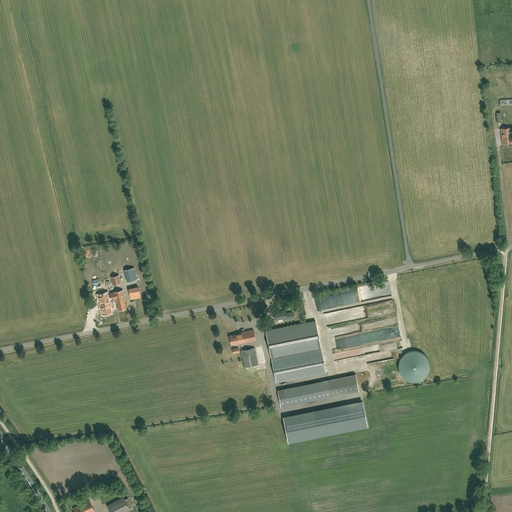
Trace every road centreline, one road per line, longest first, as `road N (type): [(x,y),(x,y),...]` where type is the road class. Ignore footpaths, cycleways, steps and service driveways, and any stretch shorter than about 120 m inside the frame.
road 1 (unclassified): [(0,350),(409,267)]
road 2 (track): [(504,248),(482,511)]
